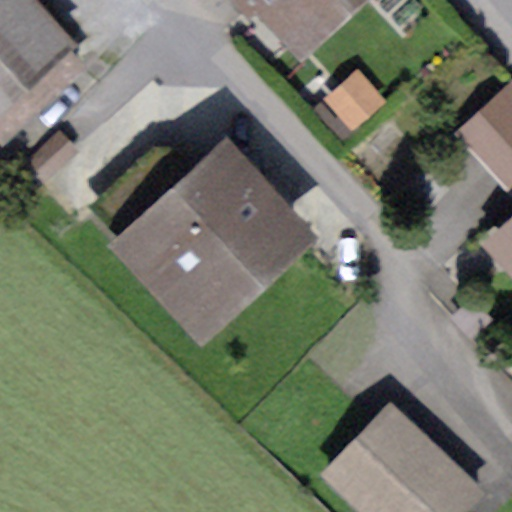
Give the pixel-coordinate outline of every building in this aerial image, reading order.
[(0,0),(0,131),(4,136),(80,68),(17,0),(0,0)] [(252,0),(283,33),(319,0),(252,0)] [(352,126),(382,98),(357,71),(328,98),(352,126)] [(511,173),(511,93),(472,130),(511,173)] [(201,318),(295,233),(220,151),(196,173),(181,156),(155,155),(99,206),(201,318)] [(370,511),(458,511),(479,491),(390,407),(328,472),(370,511)]
